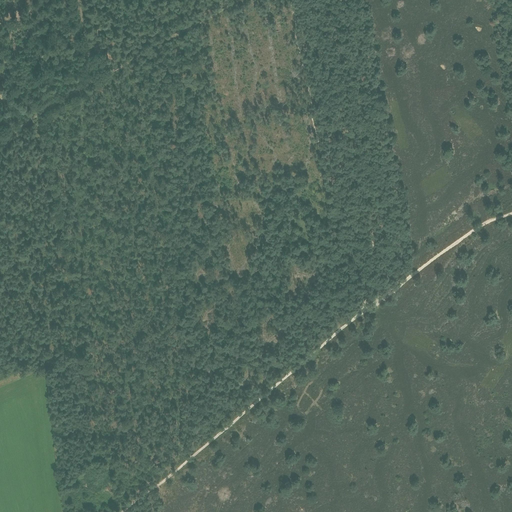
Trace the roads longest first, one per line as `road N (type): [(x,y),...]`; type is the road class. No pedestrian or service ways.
road 1 (track): [(360,313),(123,511)]
road 2 (track): [(0,138),(238,0)]
road 3 (track): [(511,210),(360,313)]
